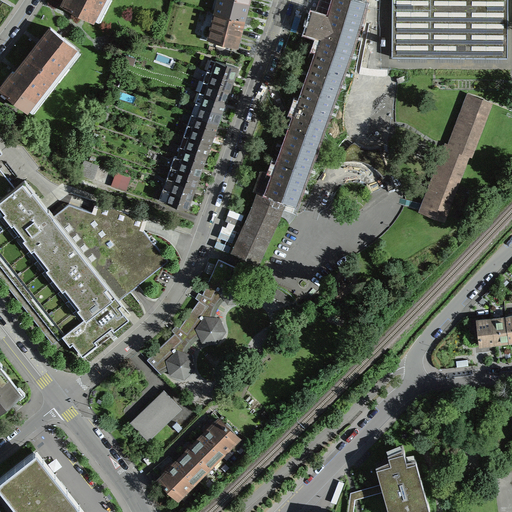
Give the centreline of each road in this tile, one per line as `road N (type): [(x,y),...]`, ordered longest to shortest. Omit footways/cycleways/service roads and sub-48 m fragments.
road 1 (residential): [(60,403),(152,322),(182,283),(283,0)]
road 2 (residential): [(410,383),(416,343),(511,242)]
road 3 (residential): [(285,511),(410,383)]
road 4 (tertiary): [(60,403),(140,511)]
